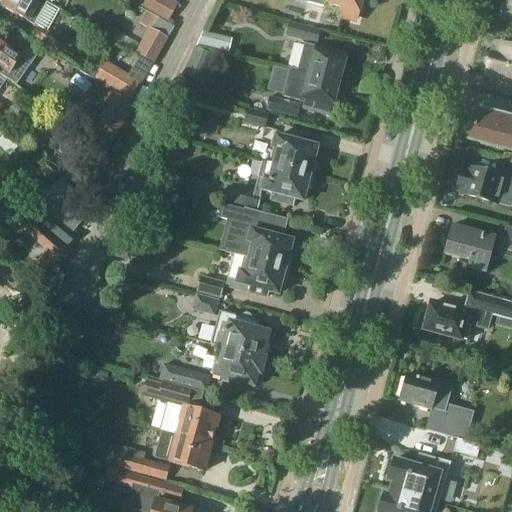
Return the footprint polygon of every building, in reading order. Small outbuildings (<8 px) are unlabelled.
[(48,3),(42,0),(7,0),(3,7),(35,25),(48,3)] [(177,6),(166,0),(139,0),(137,4),(168,22),(177,6)] [(362,0),(322,0),(322,5),(341,10),(338,20),(356,24),(362,0)] [(138,23),(149,30),(136,54),(153,64),(167,39),(174,28),(145,11),(138,23)] [(285,36),(316,44),(320,32),(289,23),(285,36)] [(38,26),(29,42),(40,48),(49,32),(38,26)] [(134,53),(138,45),(116,32),(111,40),(134,53)] [(228,39),(209,34),(203,33),(198,45),(197,45),(196,47),(225,54),(228,54),(232,40),(228,39)] [(0,74),(17,86),(31,64),(37,56),(26,49),(21,57),(11,51),(11,50),(0,42),(0,74)] [(289,69),(289,70),(337,83),(344,56),(314,48),(304,45),(297,71),(289,69)] [(511,49),(496,45),(489,73),(511,79),(511,49)] [(216,61),(212,60),(206,74),(209,76),(216,61)] [(105,63),(95,79),(129,100),(139,83),(105,63)] [(330,109),(337,83),(289,70),(282,96),(330,109)] [(270,98),(266,111),(295,119),(299,106),(270,98)] [(243,122),(263,128),(267,115),(246,110),(243,122)] [(123,125),(105,112),(89,135),(108,148),(123,125)] [(511,121),(477,112),(470,141),(511,152),(511,121)] [(273,164),(308,174),(316,148),(275,137),(272,148),(277,149),(273,164)] [(308,174),(273,164),(262,161),(257,178),(263,180),(261,190),(271,193),(269,201),(291,207),(293,199),(301,201),(308,174)] [(97,183),(75,165),(65,178),(87,195),(97,183)] [(511,175),(511,180),(468,168),(467,172),(463,171),(458,189),(462,190),(461,193),(503,205),(511,207),(511,175)] [(49,213),(39,225),(66,248),(76,235),(72,233),(84,218),(74,210),(83,199),(68,187),(47,212),(49,213)] [(225,201),(259,210),(263,196),(229,187),(225,201)] [(219,213),(218,219),(227,221),(239,224),(240,225),(243,211),(223,206),(221,206),(219,213)] [(244,209),(243,211),(240,225),(239,224),(231,254),(247,258),(283,268),(290,241),(283,239),(287,220),(244,209)] [(467,268),(484,273),(494,238),(451,226),(443,255),(469,263),(467,268)] [(511,228),(506,227),(502,240),(511,242),(511,228)] [(33,259),(25,268),(41,283),(59,263),(68,253),(64,250),(45,232),(37,242),(47,251),(37,263),(33,259)] [(231,254),(233,255),(225,288),(265,298),(266,292),(276,294),(283,268),(247,258),(231,254)] [(196,293),(220,299),(224,283),(200,277),(196,293)] [(214,317),(219,301),(196,295),(191,311),(214,317)] [(425,315),(421,327),(424,328),(424,330),(466,341),(469,330),(470,327),(487,331),(488,329),(491,319),(492,316),(498,318),(511,321),(511,305),(472,295),(472,296),(467,314),(431,304),(428,316),(425,315)] [(218,313),(210,344),(264,359),(268,345),(265,344),(267,334),(256,331),(258,323),(218,313)] [(82,329),(92,332),(96,319),(85,316),(82,329)] [(264,359),(210,344),(210,346),(217,348),(210,376),(253,387),(256,375),(260,376),(264,359)] [(208,378),(164,366),(160,379),(204,392),(208,378)] [(405,374),(397,401),(431,411),(431,410),(445,413),(439,434),(465,441),(473,413),(446,406),(451,388),(438,385),(439,384),(438,384),(405,374)] [(188,391),(156,382),(147,379),(142,399),(162,404),(162,406),(166,407),(159,431),(163,432),(163,433),(209,445),(217,419),(198,413),(204,393),(188,389),(188,391)] [(209,445),(163,433),(155,459),(168,463),(202,473),(209,445)] [(170,467),(147,461),(134,458),(135,455),(112,449),(112,451),(108,451),(104,465),(143,476),(166,481),(170,467)] [(511,455),(495,451),(491,464),(511,469),(511,455)] [(393,461),(387,481),(393,483),(391,490),(439,504),(451,463),(437,460),(434,473),(428,471),(415,467),(413,467),(393,461)] [(108,467),(103,482),(104,482),(131,490),(130,495),(134,496),(129,510),(137,511),(190,511),(178,508),(179,506),(158,500),(163,483),(108,467)] [(383,496),(378,511),(436,511),(439,504),(391,490),(389,498),(383,496)]
